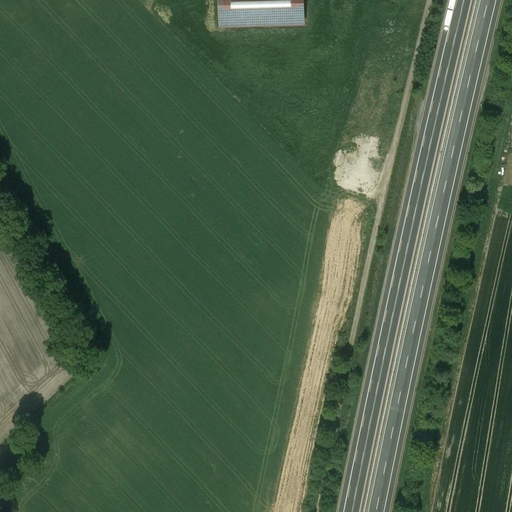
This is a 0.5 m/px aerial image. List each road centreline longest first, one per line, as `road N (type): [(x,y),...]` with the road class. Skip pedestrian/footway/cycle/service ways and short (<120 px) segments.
road 1 (motorway): [(377,511),(489,0)]
road 2 (motorway): [(463,0),(351,511)]
